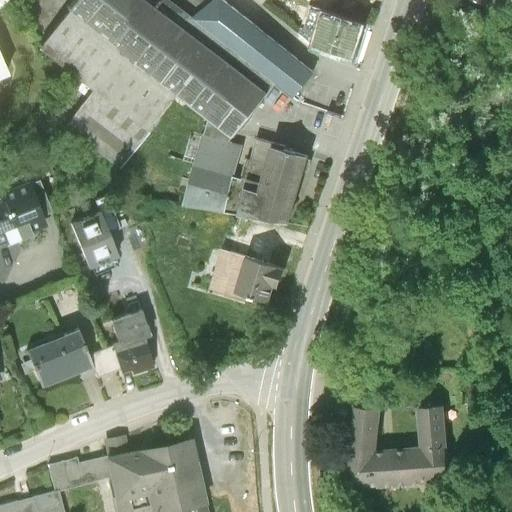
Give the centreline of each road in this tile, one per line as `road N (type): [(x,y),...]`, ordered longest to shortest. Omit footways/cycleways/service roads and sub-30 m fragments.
road 1 (secondary): [(411,0),(296,369)]
road 2 (unclassified): [(0,463),(62,436),(296,369)]
